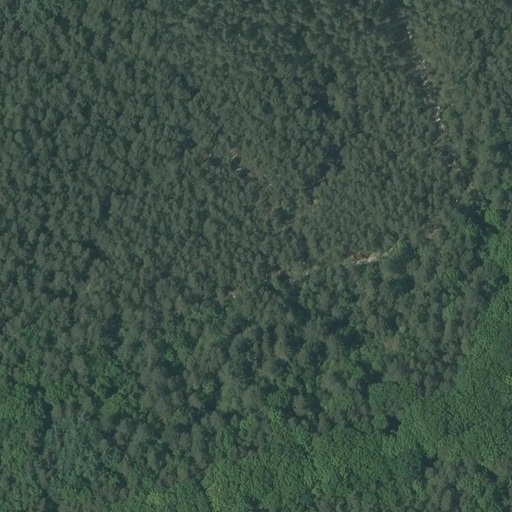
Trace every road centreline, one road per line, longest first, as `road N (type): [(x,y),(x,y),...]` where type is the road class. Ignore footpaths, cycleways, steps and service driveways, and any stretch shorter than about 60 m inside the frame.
road 1 (tertiary): [(229,511),(511,427)]
road 2 (track): [(483,238),(394,0)]
road 3 (track): [(290,279),(246,334),(222,381),(202,453),(209,498)]
road 4 (track): [(290,279),(67,341)]
road 5 (track): [(483,238),(317,273)]
road 6 (track): [(487,435),(511,313)]
